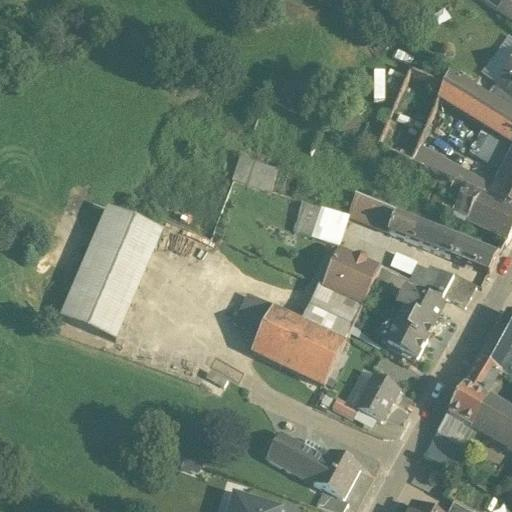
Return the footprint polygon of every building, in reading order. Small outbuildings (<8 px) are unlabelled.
[(477,0),(496,14),(506,0),(477,0)] [(511,1),(510,0),(506,0),(496,14),(511,25),(511,1)] [(511,70),(497,91),(511,102),(511,70)] [(442,88),(410,76),(389,125),(377,153),(412,169),(417,156),(437,102),(442,88)] [(448,78),(442,88),(437,102),(511,148),(511,117),(488,103),(448,78)] [(511,102),(497,91),(488,103),(511,117),(511,102)] [(493,197),(417,156),(412,169),(438,181),(480,199),(492,204),(493,204),(496,198),(493,197)] [(511,160),(493,197),(496,198),(493,204),(511,212),(511,160)] [(233,185),(270,197),(278,173),(241,163),(233,185)] [(303,181),(278,173),(270,197),(293,205),(303,181)] [(480,199),(438,181),(426,205),(466,224),(480,201),(480,199)] [(466,224),(466,225),(508,244),(511,235),(511,214),(480,201),(466,224)] [(337,250),(347,222),(302,207),(292,235),(337,250)] [(413,220),(399,214),(398,216),(397,220),(410,225),(413,220)] [(71,327),(120,345),(162,236),(112,215),(71,327)] [(397,220),(395,219),(388,236),(412,246),(419,229),(410,225),(397,220)] [(458,245),(419,229),(412,246),(451,262),(458,245)] [(498,261),(458,245),(451,262),(489,277),(498,261)] [(381,275),(340,257),(324,292),(363,310),(374,288),(381,275)] [(391,268),(411,278),(416,269),(418,266),(397,257),(391,268)] [(411,278),(408,284),(421,290),(426,293),(435,274),(428,271),(427,274),(416,269),(411,278)] [(382,272),(381,275),(374,288),(401,301),(405,294),(416,300),(421,290),(408,284),(382,272)] [(454,281),(436,273),(435,274),(426,293),(443,301),(444,299),(454,281)] [(477,290),(456,278),(454,281),(444,299),(465,311),(477,290)] [(415,301),(437,312),(443,301),(426,293),(421,290),(416,300),(415,301)] [(324,292),(312,310),(353,331),(363,310),(324,292)] [(415,301),(416,300),(405,294),(401,301),(395,313),(404,318),(406,315),(407,315),(415,301)] [(415,301),(407,315),(406,315),(404,318),(387,349),(417,365),(435,330),(429,327),(437,312),(415,301)] [(241,333),(259,341),(272,313),(255,305),(241,333)] [(312,310),(303,329),(345,349),(353,331),(312,310)] [(303,329),(272,313),(259,341),(252,357),(324,391),(345,349),(303,329)] [(511,319),(507,316),(499,331),(480,363),(498,375),(504,379),(510,372),(511,373),(511,354),(511,351),(511,319)] [(480,363),(448,418),(473,431),(487,405),(482,401),(494,382),(498,375),(480,363)] [(345,407),(357,413),(374,380),(363,375),(345,407)] [(504,379),(498,375),(494,382),(501,386),(504,379)] [(374,380),(357,413),(359,414),(381,426),(391,408),(393,409),(400,396),(401,395),(374,380)] [(345,407),(338,402),(332,412),(353,424),(359,414),(357,413),(345,407)] [(511,420),(487,405),(473,431),(478,435),(511,453),(511,420)] [(468,454),(478,435),(473,431),(448,418),(447,421),(438,435),(468,454)] [(457,476),(468,454),(438,435),(426,457),(457,476)] [(360,473),(331,457),(325,467),(302,454),(303,452),(282,441),(269,465),(290,476),(291,475),(314,487),(313,489),(325,495),(343,505),(360,473)] [(325,467),(331,457),(307,444),(303,452),(302,454),(325,467)] [(343,505),(325,495),(317,510),(322,511),(346,511),(348,508),(343,505)] [(232,511),(265,511),(235,503),(232,511)]
